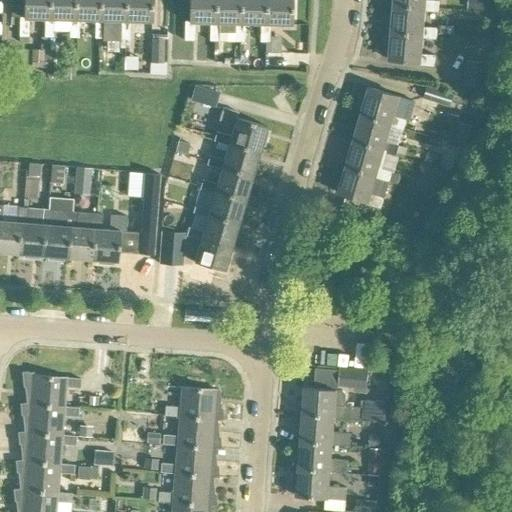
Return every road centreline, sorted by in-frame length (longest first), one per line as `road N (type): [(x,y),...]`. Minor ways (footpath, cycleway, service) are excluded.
road 1 (residential): [(260,349),(280,200),(337,46),(344,0)]
road 2 (residential): [(260,349),(0,326)]
road 3 (residential): [(250,511),(260,349)]
